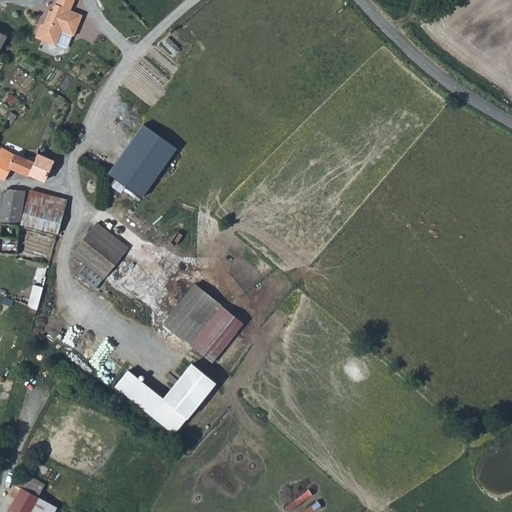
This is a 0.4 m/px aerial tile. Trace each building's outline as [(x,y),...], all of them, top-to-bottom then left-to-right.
[(75,36),(83,16),(72,11),(76,0),(57,0),(49,21),(42,24),(36,38),(58,46),(63,32),(75,36)] [(11,94),(7,100),(13,104),(17,98),(11,94)] [(17,116),(11,112),(8,116),(7,117),(13,121),(17,116)] [(48,126),(39,148),(44,150),(53,128),(48,126)] [(112,176),(146,199),(162,176),(180,150),(146,127),(112,176)] [(29,176),(30,174),(36,158),(31,157),(29,161),(15,154),(15,155),(0,146),(0,178),(4,180),(11,169),(29,176)] [(38,154),(36,158),(30,174),(45,181),(53,162),(38,154)] [(6,189),(1,222),(20,226),(20,215),(22,215),(26,191),(6,189)] [(22,224),(58,233),(67,199),(30,190),(22,224)] [(0,253),(18,255),(20,226),(1,222),(0,237),(0,253)] [(95,289),(129,247),(97,222),(72,253),(84,262),(75,273),(95,289)] [(167,323),(215,365),(246,326),(199,284),(167,323)] [(28,306),(37,310),(43,287),(34,285),(28,306)] [(128,369),(116,384),(176,433),(217,381),(193,362),(164,398),(128,369)] [(31,511),(41,498),(48,485),(32,477),(24,472),(2,511),(31,511)] [(310,489),(285,506),(288,511),(312,511),(321,506),(310,489)] [(31,511),(54,511),(57,507),(41,498),(31,511)]
